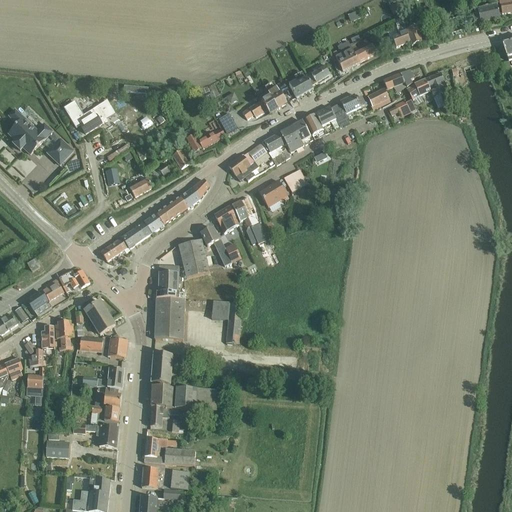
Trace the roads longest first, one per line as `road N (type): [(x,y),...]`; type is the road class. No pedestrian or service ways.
road 1 (residential): [(219,162),(363,81),(511,32)]
road 2 (residential): [(184,231),(393,105)]
road 3 (tertiary): [(124,511),(142,340),(127,303)]
road 4 (residential): [(79,258),(219,162)]
road 5 (residential): [(102,283),(0,351)]
